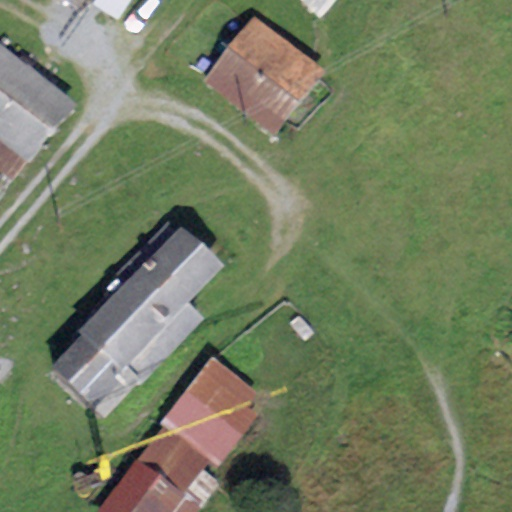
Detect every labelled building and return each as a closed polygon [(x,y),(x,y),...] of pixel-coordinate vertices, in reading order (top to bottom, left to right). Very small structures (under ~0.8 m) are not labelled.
[(81,0),(113,20),(125,0),(81,0)] [(373,0),(316,0),(349,28),(373,0)] [(343,91),(268,35),(218,103),(294,158),(343,91)] [(96,126),(0,51),(0,139),(53,181),(96,126)] [(205,237),(61,383),(122,443),(223,341),(209,327),(252,284),(205,237)] [(212,511),(277,408),(217,372),(130,511),(212,511)]
